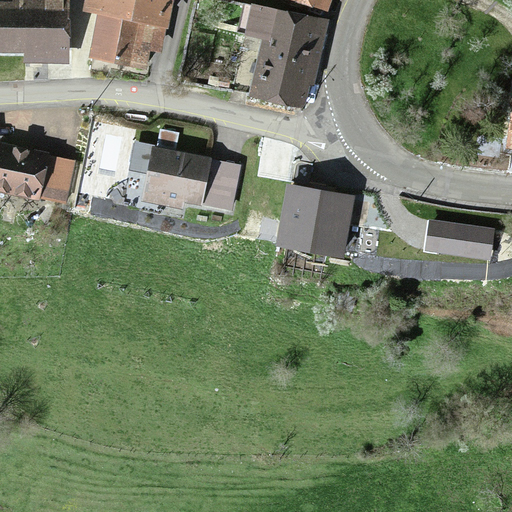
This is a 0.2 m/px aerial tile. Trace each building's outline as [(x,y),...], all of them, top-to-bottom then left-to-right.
[(0,12),(0,60),(26,59),(26,70),(65,68),(62,0),(14,0),(15,12),(0,12)] [(97,19),(88,65),(152,76),(165,0),(87,0),(85,16),(97,19)] [(276,0),(275,6),(321,20),(326,0),(276,0)] [(262,47),(249,104),(300,116),(320,29),(249,12),(243,42),(262,47)] [(154,149),(145,193),(197,204),(206,160),(154,149)] [(0,154),(0,197),(37,204),(44,162),(0,154)] [(54,163),(50,192),(65,194),(69,165),(54,163)] [(287,195),(274,258),(333,270),(346,207),(287,195)]
